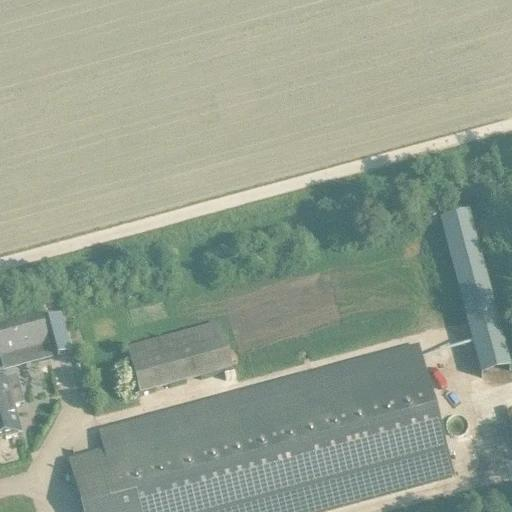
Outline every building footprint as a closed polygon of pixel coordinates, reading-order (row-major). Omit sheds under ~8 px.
[(468,293),(452,301),(468,335),(484,327),(468,293)] [(0,360),(26,353),(29,366),(45,362),(33,318),(0,326),(0,360)] [(121,352),(134,399),(226,374),(214,327),(121,352)] [(238,417),(417,369),(411,349),(93,434),(99,455),(238,417)] [(99,455),(63,464),(75,511),(252,511),(442,461),(435,438),(426,405),(417,369),(238,417),(99,455)] [(1,384),(0,384),(0,438),(14,435),(14,434),(13,434),(7,411),(18,408),(13,389),(2,392),(0,385),(1,385),(1,384)] [(467,474),(489,470),(484,445),(470,447),(472,456),(464,457),(467,474)] [(327,511),(447,480),(442,461),(252,511),(327,511)]
